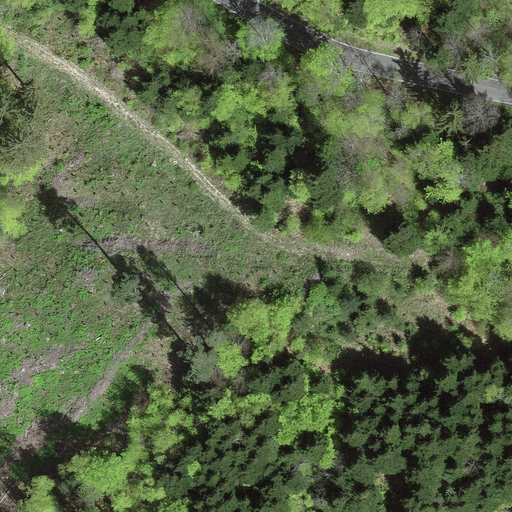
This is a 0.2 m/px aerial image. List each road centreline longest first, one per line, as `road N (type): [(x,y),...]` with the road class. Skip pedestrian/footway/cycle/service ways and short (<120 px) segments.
road 1 (track): [(511,273),(414,276),(277,245),(69,64),(0,31)]
road 2 (tertiary): [(236,0),(357,57),(511,92)]
